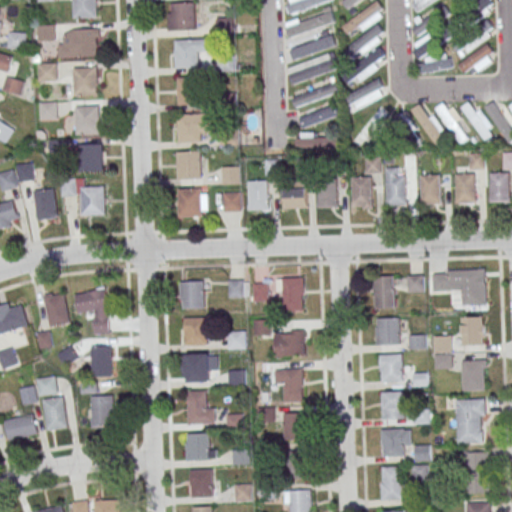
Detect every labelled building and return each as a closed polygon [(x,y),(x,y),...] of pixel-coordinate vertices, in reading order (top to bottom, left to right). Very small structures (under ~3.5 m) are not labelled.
[(75,0),(99,0),(99,16),(75,17),(75,0)] [(173,1),(197,0),(198,28),(174,29),(173,1)] [(285,0),(290,15),(336,0),(285,0)] [(387,12),(378,0),(343,26),(352,38),(387,12)] [(410,0),(416,11),(439,0),(410,0)] [(482,0),(412,49),(419,58),(496,5),(492,0),(482,0)] [(415,33),(452,18),(447,6),(410,21),(415,33)] [(218,17),(234,17),(235,32),(219,32),(218,17)] [(452,45),(460,56),(496,32),(489,21),(452,45)] [(350,45),(359,57),(387,36),(378,24),(350,45)] [(39,40),(55,40),(55,25),(39,26),(39,40)] [(74,27),(98,27),(98,54),(74,55),(74,27)] [(320,34),(321,39),(309,42),(309,39),(289,43),(293,58),(337,47),(333,31),(320,34)] [(26,33),(10,33),(10,47),(26,47),(26,33)] [(176,40),(200,39),(200,67),(176,67),(176,40)] [(459,65),(465,73),(472,68),(476,73),(497,59),(487,45),(459,65)] [(362,82),(387,55),(377,46),(352,73),(362,82)] [(0,69),(9,72),(13,57),(0,53),(0,69)] [(287,67),(292,84),(338,70),(333,53),(287,67)] [(417,62),(421,75),(453,66),(450,53),(417,62)] [(219,56),(235,55),(235,70),(219,71),(219,56)] [(39,64),(39,81),(57,81),(57,64),(39,64)] [(75,67),(99,67),(100,95),(75,95),(75,67)] [(177,76),(202,76),(202,104),(178,104),(177,76)] [(4,89),(21,94),(24,83),(8,78),(4,89)] [(352,111),(388,95),(381,79),(345,96),(352,111)] [(340,93),(336,82),(292,97),(296,107),(340,93)] [(220,93),(237,92),(237,107),(221,107),(220,93)] [(486,108),(511,144),(511,143),(511,116),(499,99),(486,108)] [(487,141),(497,134),(472,101),(462,108),(487,141)] [(41,121),(58,121),(58,102),(41,102),(41,121)] [(303,129),(341,116),(337,103),(299,115),(303,129)] [(469,138),(459,123),(464,120),(455,106),(449,110),(444,103),(436,109),(461,144),(469,138)] [(77,105),(101,105),(102,133),(78,133),(77,105)] [(390,113),(380,105),(352,142),(362,149),(390,113)] [(178,113),(202,113),(203,141),(179,141),(178,113)] [(419,135),(405,113),(392,122),(405,144),(419,135)] [(0,138),(7,142),(15,129),(0,120),(0,138)] [(222,130),(238,130),(239,145),(223,145),(222,130)] [(338,148),(338,133),(297,133),(297,148),(338,148)] [(50,140),(50,153),(68,153),(68,140),(50,140)] [(80,143),(104,143),(105,171),(81,171),(80,143)] [(178,151),(202,150),(203,178),(179,178),(178,151)] [(471,153),(485,152),(486,168),(472,169),(471,153)] [(511,152),(503,153),(504,169),(511,168),(511,152)] [(367,157),(383,156),(383,172),(367,172),(367,157)] [(267,159),(279,159),(279,175),(267,175),(267,159)] [(299,159),(313,159),(314,175),(300,175),(299,159)] [(18,164),(19,181),(35,181),(34,163),(18,164)] [(224,167),(240,166),(241,181),(224,181),(224,167)] [(388,167),(399,167),(399,175),(407,175),(408,204),(388,205),(388,167)] [(19,187),(14,169),(0,173),(0,181),(3,192),(19,187)] [(491,172),(510,171),(511,200),(492,201),(491,172)] [(457,173),(476,173),(476,202),(457,202),(457,173)] [(422,174),(441,174),(442,203),(423,203),(422,174)] [(319,177),(338,177),(338,206),(320,207),(319,177)] [(354,177),(373,177),(373,206),(355,206),(354,177)] [(250,180),(269,179),(269,209),(250,209),(250,180)] [(83,186),(107,186),(107,214),(83,214),(83,186)] [(179,188),(203,187),(204,215),(180,216),(179,188)] [(59,218),(56,189),(35,191),(38,220),(59,218)] [(284,189),(284,208),(309,208),(309,189),(284,189)] [(225,196),(241,196),(242,210),(225,211),(225,196)] [(0,229),(20,225),(15,200),(0,203),(0,229)] [(483,305),(483,269),(433,269),(433,292),(463,292),(463,305),(483,305)] [(395,275),(375,275),(375,309),(395,309),(395,275)] [(304,311),(304,277),(279,277),(279,301),(285,301),(285,311),(304,311)] [(181,280),(181,308),(206,308),(206,280),(181,280)] [(229,297),(244,297),(244,280),(229,280),(229,297)] [(269,282),(254,282),(254,301),(269,301),(269,282)] [(94,335),(112,333),(108,289),(76,292),(78,312),(92,311),(94,335)] [(45,295),(50,327),(70,324),(65,292),(45,295)] [(0,333),(30,326),(24,303),(0,309),(0,333)] [(461,316),(461,345),(486,345),(486,316),(461,316)] [(186,345),(208,345),(208,317),(186,317),(186,345)] [(400,318),(376,318),(376,345),(400,345),(400,318)] [(271,320),(255,320),(255,336),(271,336),(271,320)] [(305,356),(305,331),(274,331),(274,356),(305,356)] [(246,332),(228,332),(228,345),(246,345),(246,332)] [(410,335),(410,349),(426,349),(426,335),(410,335)] [(436,368),(452,368),(452,336),(436,336),(436,368)] [(0,358),(4,369),(19,363),(12,346),(0,351),(0,358)] [(59,354),(65,365),(79,358),(73,346),(59,354)] [(113,376),(113,346),(92,346),(92,377),(113,376)] [(210,354),(187,354),(187,382),(210,382),(210,354)] [(404,354),(381,354),(381,382),(404,382),(404,354)] [(463,391),(486,391),(486,360),(463,360),(463,391)] [(305,402),(305,369),(276,369),(276,383),(285,383),(285,402),(305,402)] [(245,385),(244,370),(229,370),(229,385),(245,385)] [(59,393),(56,375),(37,378),(40,396),(59,393)] [(22,388),(23,404),(37,402),(35,387),(22,388)] [(189,424),(216,424),(216,402),(208,402),(208,391),(189,391),(189,424)] [(405,418),(405,391),(382,391),(382,418),(405,418)] [(92,396),(92,427),(118,427),(118,396),(92,396)] [(47,430),(68,428),(64,397),(44,399),(47,430)] [(486,399),(458,399),(458,442),(486,442),(486,399)] [(9,441),(39,433),(34,414),(5,421),(9,441)] [(304,441),(304,414),(285,414),(285,441),(304,441)] [(382,428),(382,456),(411,456),(411,428),(382,428)] [(187,433),(187,460),(215,460),(215,433),(187,433)] [(416,446),(416,460),(431,460),(431,446),(416,446)] [(250,449),(233,449),(233,465),(250,465),(250,449)] [(290,478),(312,478),(312,451),(290,451),(290,478)] [(466,494),(488,494),(488,451),(466,451),(466,494)] [(413,481),(429,481),(429,465),(413,465),(413,481)] [(382,467),(382,500),(403,500),(403,467),(382,467)] [(191,498),(214,498),(214,470),(191,470),(191,498)] [(252,484),(236,484),(236,501),(252,501),(252,484)] [(312,511),(313,490),(287,490),(286,511),(312,511)] [(121,511),(121,500),(93,500),(92,511),(121,511)] [(74,501),(74,511),(88,511),(88,501),(74,501)] [(491,511),(491,502),(468,502),(468,511),(491,511)]
